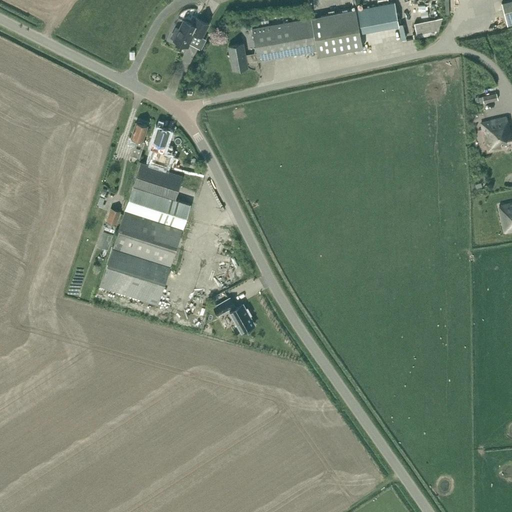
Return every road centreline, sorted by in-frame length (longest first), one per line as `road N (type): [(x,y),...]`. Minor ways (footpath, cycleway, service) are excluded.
road 1 (unclassified): [(427,511),(277,293),(180,111)]
road 2 (unclassified): [(180,111),(439,48)]
road 3 (unclassified): [(180,111),(0,19)]
